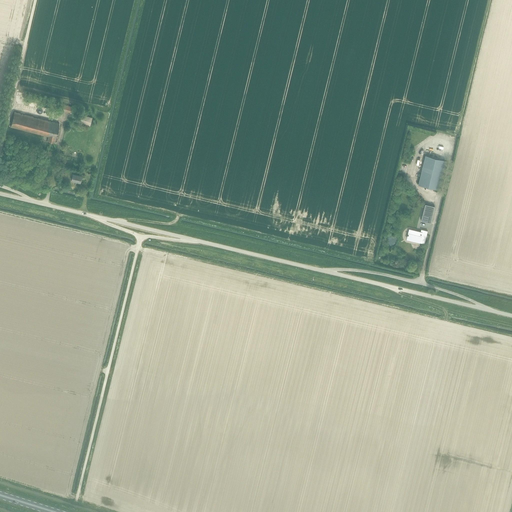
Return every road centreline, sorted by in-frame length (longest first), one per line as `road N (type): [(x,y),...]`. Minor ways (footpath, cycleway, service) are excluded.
road 1 (unclassified): [(511,316),(0,193)]
road 2 (track): [(75,500),(140,236)]
road 3 (track): [(456,137),(489,0)]
road 4 (track): [(383,285),(511,325)]
